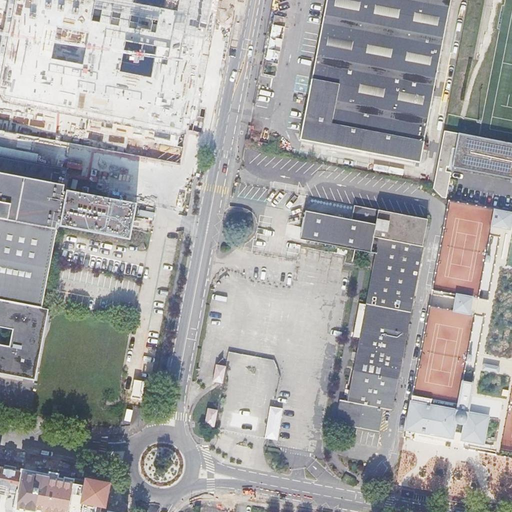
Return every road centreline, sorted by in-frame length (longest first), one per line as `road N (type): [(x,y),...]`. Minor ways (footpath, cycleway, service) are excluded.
road 1 (secondary): [(248,0),(176,391)]
road 2 (secondary): [(244,481),(410,511)]
